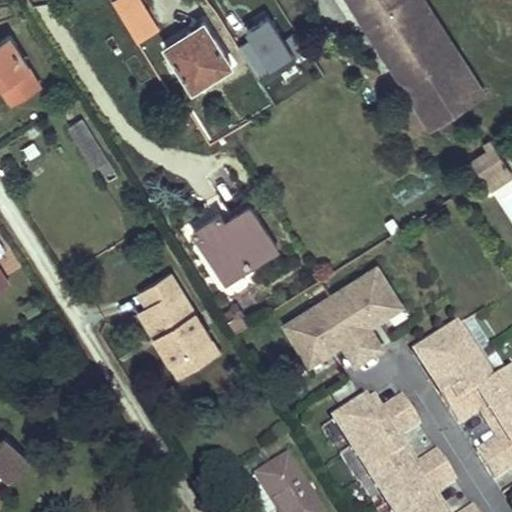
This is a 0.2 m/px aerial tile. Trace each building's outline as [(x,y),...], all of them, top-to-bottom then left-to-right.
[(351,0),(414,100),(420,108),(472,75),(423,0),(351,0)] [(259,73),(290,55),(266,13),(235,30),(259,73)] [(205,21),(167,45),(194,87),(232,63),(205,21)] [(0,83),(1,83),(13,102),(40,85),(10,38),(0,44),(0,83)] [(243,120),(273,104),(254,69),(224,85),(243,120)] [(472,75),(420,108),(429,124),(431,127),(484,94),(472,75)] [(414,100),(400,108),(416,132),(429,124),(420,108),(414,100)] [(84,119),(71,127),(97,168),(100,165),(106,173),(114,167),(84,119)] [(482,160),(488,185),(509,180),(503,155),(482,160)] [(221,213),(195,229),(227,280),(277,248),(250,206),(225,221),(221,213)] [(377,267),(331,296),(369,356),(382,348),(369,327),(366,322),(379,313),(388,315),(402,306),(377,267)] [(140,311),(173,364),(212,340),(171,273),(139,293),(148,306),(140,311)] [(251,294),(231,307),(239,319),(259,305),(251,294)] [(343,344),(356,365),(369,356),(331,296),(285,325),(310,365),(324,356),(326,347),(340,338),(343,344)] [(379,313),(366,322),(369,327),(388,315),(379,313)] [(460,325),(413,356),(422,370),(426,367),(430,372),(428,379),(431,384),(478,352),(460,325)] [(343,344),(340,338),(326,347),(324,356),(343,344)] [(212,340),(173,364),(180,377),(220,352),(212,340)] [(478,352),(431,384),(435,389),(441,390),(445,395),(441,398),(449,411),(496,379),(478,352)] [(496,379),(449,411),(458,424),(479,410),(485,406),(495,420),(511,408),(511,387),(505,393),(496,379)] [(441,398),(445,395),(441,390),(435,389),(441,398)] [(371,397),(365,401),(374,416),(380,412),(371,397)] [(374,416),(365,401),(325,426),(343,454),(410,411),(402,398),(380,412),(374,416)] [(485,406),(479,410),(489,424),(495,420),(485,406)] [(511,408),(495,420),(504,435),(498,439),(477,453),(486,466),(511,448),(511,408)] [(410,411),(343,454),(360,482),(400,456),(391,442),(397,438),(418,425),(410,411)] [(495,420),(489,424),(498,439),(504,435),(495,420)] [(2,439),(0,436),(0,472),(7,480),(30,459),(6,436),(2,439)] [(397,438),(391,442),(400,456),(406,452),(397,438)] [(511,448),(486,466),(495,479),(511,467),(511,448)] [(406,452),(400,456),(409,471),(415,467),(406,452)] [(445,467),(436,453),(415,467),(409,471),(400,456),(360,482),(378,510),(445,467)] [(319,511),(285,457),(244,483),(262,511),(273,511),(276,510),(277,511),(319,511)] [(454,480),(445,467),(378,510),(379,511),(435,511),(426,498),(432,494),(454,480)] [(432,494),(426,498),(435,511),(441,508),(432,494)]
